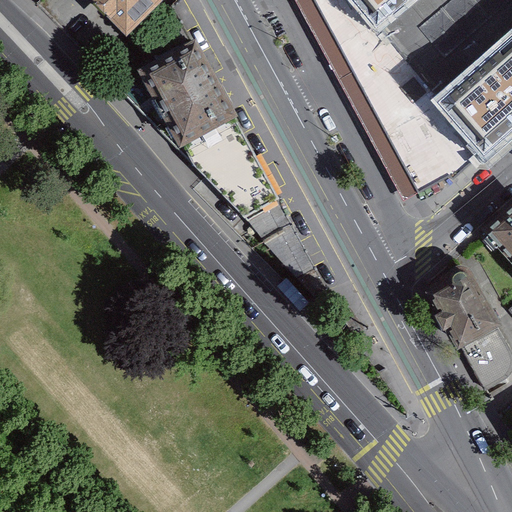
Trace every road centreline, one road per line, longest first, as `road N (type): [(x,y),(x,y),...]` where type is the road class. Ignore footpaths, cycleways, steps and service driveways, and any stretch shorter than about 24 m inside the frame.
road 1 (primary): [(0,18),(412,477)]
road 2 (primary): [(385,275),(235,0)]
road 3 (primary): [(465,422),(385,275)]
road 4 (residential): [(385,275),(511,174)]
